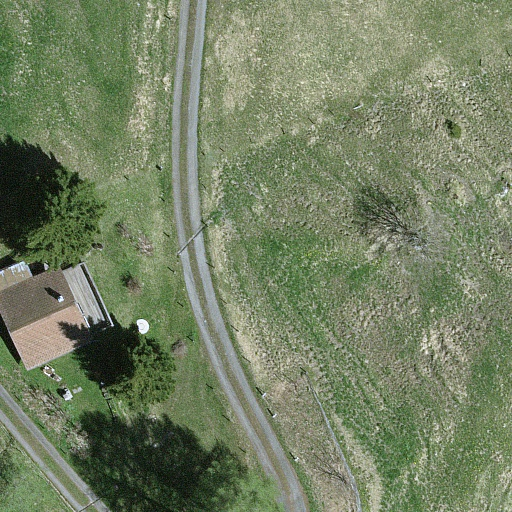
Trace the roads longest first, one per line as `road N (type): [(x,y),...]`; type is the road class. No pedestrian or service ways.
road 1 (track): [(292,511),(213,332),(195,253),(185,189),(191,0)]
road 2 (track): [(0,408),(93,511)]
